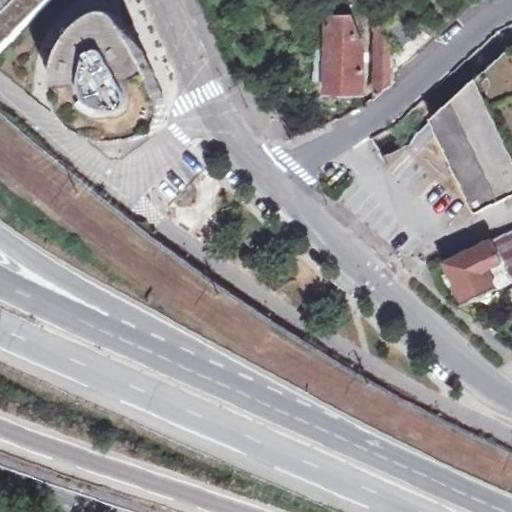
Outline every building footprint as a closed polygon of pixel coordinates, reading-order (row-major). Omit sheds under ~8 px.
[(0,53),(54,0),(4,0),(0,4),(0,53)] [(77,19),(108,1),(106,0),(78,0),(69,5),(77,19)] [(415,34),(397,10),(387,18),(391,38),(399,48),(415,34)] [(109,14),(106,14),(97,17),(94,19),(85,25),(83,27),(74,38),(67,50),(62,63),(59,77),(61,102),(62,105),(66,114),(75,125),(86,134),(89,136),(102,140),(116,142),(130,141),(144,138),(153,134),(164,125),(168,112),(168,109),(165,99),(153,70),(150,65),(147,61),(143,51),(135,40),(128,28),(121,19),(119,17),(109,14)] [(392,59),(383,15),(370,20),(376,38),(374,39),(374,99),(395,83),(392,59)] [(325,45),(326,83),(326,90),(362,90),(361,54),(350,21),(325,20),(325,45)] [(325,45),(309,45),(310,82),(326,83),(325,45)] [(395,58),(403,68),(412,61),(404,51),(395,58)] [(511,196),(511,86),(504,70),(435,123),(477,207),(480,213),(511,196)] [(511,231),(489,242),(500,263),(511,283),(511,282),(511,231)] [(500,263),(489,242),(448,262),(468,304),(489,293),(479,273),(500,263)] [(511,283),(500,263),(479,273),(489,293),(511,283)]
